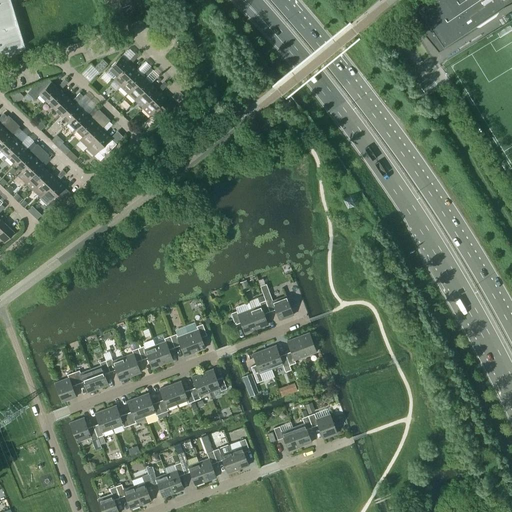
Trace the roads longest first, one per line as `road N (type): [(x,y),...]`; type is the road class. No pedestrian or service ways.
road 1 (trunk): [(252,4),(304,62),(420,224),(511,387)]
road 2 (trunk): [(511,329),(407,162),(278,0)]
road 3 (residential): [(77,511),(45,419),(302,320)]
road 4 (residential): [(0,98),(89,179),(135,141),(134,133),(57,58)]
road 5 (residential): [(152,511),(346,440)]
